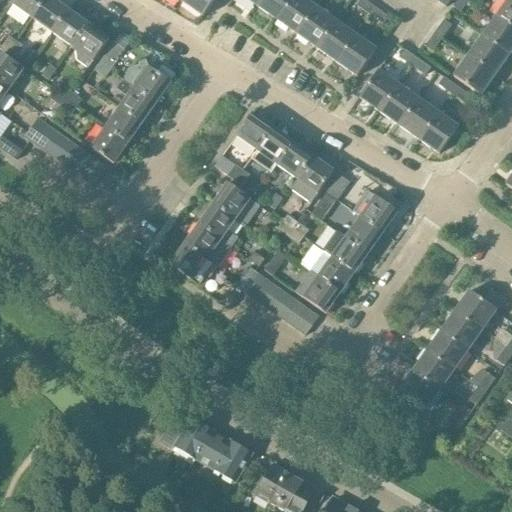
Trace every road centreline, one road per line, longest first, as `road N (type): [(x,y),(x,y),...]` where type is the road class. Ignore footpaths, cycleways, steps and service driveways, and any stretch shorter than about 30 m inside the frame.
road 1 (residential): [(0,258),(189,392),(395,511)]
road 2 (residential): [(227,314),(327,379),(450,199)]
road 3 (residential): [(29,162),(119,223),(225,65)]
road 4 (residential): [(450,199),(225,65)]
road 5 (residential): [(225,65),(119,0)]
